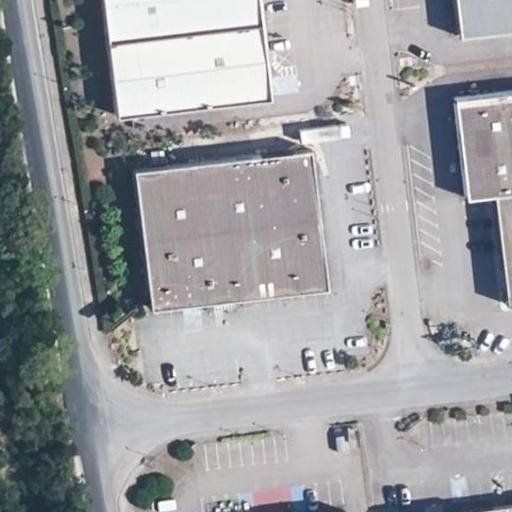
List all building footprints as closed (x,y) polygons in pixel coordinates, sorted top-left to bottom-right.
[(253,0),(97,0),(111,113),(264,95),(253,0)] [(511,0),(453,0),(458,32),(511,26),(511,0)] [(486,196),(486,195),(511,191),(511,91),(449,100),(460,198),(486,196)] [(207,298),(227,296),(320,285),(304,146),(128,165),(144,305),(207,298)] [(511,191),(486,195),(486,196),(498,304),(511,302),(511,191)] [(228,305),(227,296),(207,298),(208,307),(228,305)] [(511,511),(511,502),(434,511),(511,511)]
